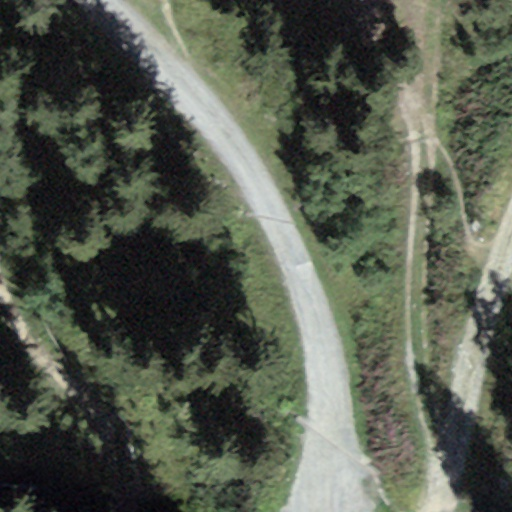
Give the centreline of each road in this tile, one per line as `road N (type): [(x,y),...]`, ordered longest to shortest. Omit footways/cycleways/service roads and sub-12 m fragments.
road 1 (track): [(341,511),(327,335),(254,173),(96,0)]
road 2 (track): [(371,0),(422,134),(416,328),(444,490)]
road 3 (track): [(511,231),(437,511)]
